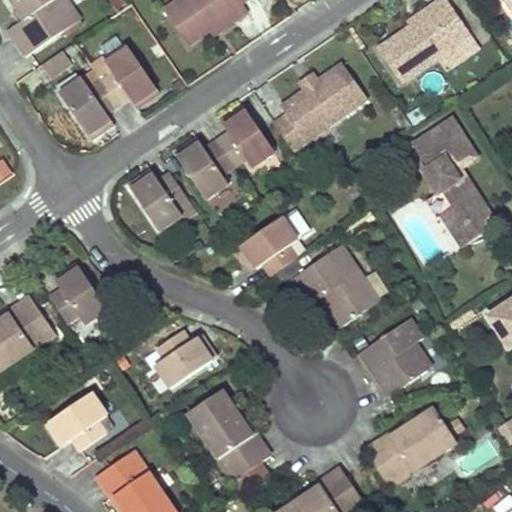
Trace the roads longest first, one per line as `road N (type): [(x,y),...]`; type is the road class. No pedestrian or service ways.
road 1 (residential): [(67,190),(349,0)]
road 2 (residential): [(67,190),(122,261),(253,323),(311,403)]
road 3 (residential): [(0,88),(67,190)]
